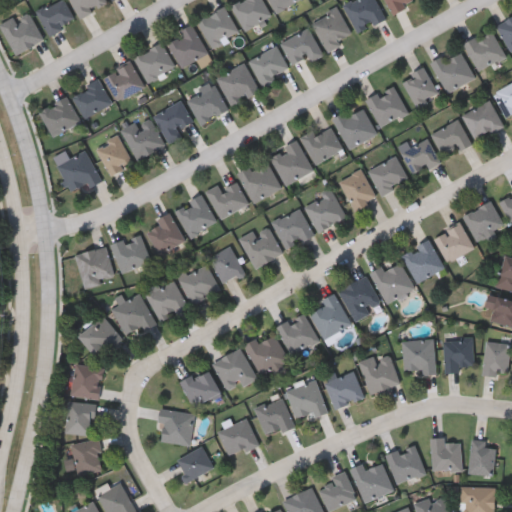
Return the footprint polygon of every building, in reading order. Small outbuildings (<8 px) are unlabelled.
[(51,34),(38,10),(56,0),(66,0),(77,20),(51,34)] [(82,17),(71,0),(107,0),(109,2),(82,17)] [(263,0),(272,15),(246,29),(231,4),(238,0),(263,0)] [(298,0),(277,12),(270,0),(298,0)] [(360,33),(343,6),(353,0),(376,0),(387,16),(360,33)] [(415,0),(393,13),(386,0),(415,0)] [(214,48),(198,22),(225,6),(241,32),(214,48)] [(328,50),(312,22),(338,7),(354,35),(328,50)] [(1,24),(30,9),(45,39),(17,54),(1,24)] [(511,50),(497,25),(511,15),(511,50)] [(209,53),(182,67),(168,39),(194,25),(209,53)] [(308,55),(293,62),(282,41),(310,27),(324,54),(311,61),(308,55)] [(506,56),(479,70),(465,42),(492,28),(506,56)] [(136,56),(164,42),(176,68),(148,82),(136,56)] [(275,75),(278,81),(263,88),(250,58),(279,46),(289,69),(275,75)] [(432,63),(459,47),(476,76),(448,92),(432,63)] [(105,75),(132,61),(146,85),(119,100),(105,75)] [(233,105),(217,77),(245,62),(261,90),(233,105)] [(441,93),(420,107),(402,80),(423,66),(441,93)] [(74,91),(102,79),(113,104),(84,115),(74,91)] [(187,98),(214,81),(230,107),(203,124),(187,98)] [(494,92),(511,82),(511,114),(508,117),(494,92)] [(409,112),(380,125),(367,98),(395,84),(409,112)] [(40,111),(67,94),(82,119),(55,135),(40,111)] [(155,115),(182,99),(193,119),(179,127),(184,135),(171,142),(155,115)] [(463,114),(490,99),(504,124),(477,139),(463,114)] [(362,103),(378,134),(350,148),(334,117),(362,103)] [(136,158),(124,127),(153,116),(165,146),(136,158)] [(432,133),(459,118),(472,142),(445,157),(432,133)] [(330,123),(344,149),(317,164),(303,138),(330,123)] [(134,165),(110,174),(98,144),(122,135),(134,165)] [(441,159),(417,175),(403,153),(427,137),(441,159)] [(288,185),(270,155),(297,139),(315,169),(288,185)] [(103,180),(91,186),(89,182),(72,191),(58,164),(87,149),(103,180)] [(384,194),(369,170),(396,154),(411,178),(384,194)] [(254,201),(240,173),(268,159),(282,188),(254,201)] [(357,209),(340,181),(361,168),(379,195),(357,209)] [(250,203),(222,218),(207,190),(220,184),(222,188),(238,180),(250,203)] [(321,231),(305,204),(332,188),(348,215),(321,231)] [(511,220),(501,199),(511,192),(511,220)] [(176,210),(203,194),(219,220),(192,237),(176,210)] [(465,215),(492,200),(506,225),(479,240),(465,215)] [(273,221),(301,207),(316,234),(288,249),(273,221)] [(160,223),(158,219),(171,212),(188,241),(162,256),(147,230),(160,223)] [(475,247),(449,261),(435,237),(462,223),(475,247)] [(241,237),(270,224),(284,254),(255,267),(241,237)] [(124,273),(112,244),(141,233),(153,262),(124,273)] [(419,282),(403,254),(430,239),(446,267),(419,282)] [(76,254),(107,245),(117,278),(86,287),(76,254)] [(246,272),(225,284),(210,257),(231,245),(246,272)] [(511,289),(497,284),(507,255),(511,256),(511,289)] [(372,273),(399,258),(416,287),(389,303),(372,273)] [(221,289),(193,303),(180,276),(208,262),(221,289)] [(384,305),(356,320),(340,289),(367,275),(384,305)] [(161,321),(146,291),(174,277),(189,307),(161,321)] [(324,338),(311,311),(325,304),(322,299),(337,292),(353,324),(324,338)] [(128,337),(113,308),(141,293),(156,322),(128,337)] [(511,299),(511,324),(492,320),(498,296),(511,299)] [(277,327),(305,312),(320,340),(293,355),(277,327)] [(80,332),(108,316),(122,339),(94,356),(80,332)] [(290,360),(262,375),(247,345),(274,330),(290,360)] [(463,371),(446,372),(445,338),(474,337),(475,365),(462,366),(463,371)] [(438,373),(423,374),(423,369),(406,370),(404,340),(435,338),(438,373)] [(487,341),(511,343),(509,375),(484,373),(487,341)] [(214,361),(243,347),(257,378),(229,391),(214,361)] [(392,352),(401,384),(371,393),(361,360),(392,352)] [(72,394),(77,363),(105,367),(100,398),(72,394)] [(222,392),(196,407),(182,381),(208,366),(222,392)] [(325,381),(354,369),(365,396),(337,408),(325,381)] [(287,390),(317,379),(328,409),(298,420),(287,390)] [(256,409),(282,396),(296,424),(270,437),(256,409)] [(95,401),(95,433),(68,433),(68,401),(95,401)] [(160,421),(162,407),(197,412),(192,444),(163,439),(166,422),(160,421)] [(220,431),(248,417),(261,443),(232,456),(220,431)] [(100,437),(107,469),(79,474),(73,443),(100,437)] [(431,439),(445,438),(445,443),(461,442),(462,471),(433,472),(431,439)] [(488,441),(487,448),(496,449),(492,477),(468,473),(473,439),(488,441)] [(387,453),(417,443),(426,473),(397,483),(387,453)] [(190,480),(178,459),(204,444),(216,465),(190,480)] [(394,490),(364,500),(352,467),(364,463),(366,468),(384,462),(394,490)] [(331,509),(319,483),(345,472),(357,498),(331,509)] [(135,511),(109,511),(100,493),(124,482),(138,511),(135,511)] [(461,509),(461,485),(496,485),(496,511),(465,511),(465,509),(461,509)] [(291,511),(285,499),(313,486),(325,511),(291,511)] [(419,511),(417,500),(448,494),(451,511),(419,511)] [(101,511),(70,511),(74,510),(72,507),(92,496),(101,511)]
